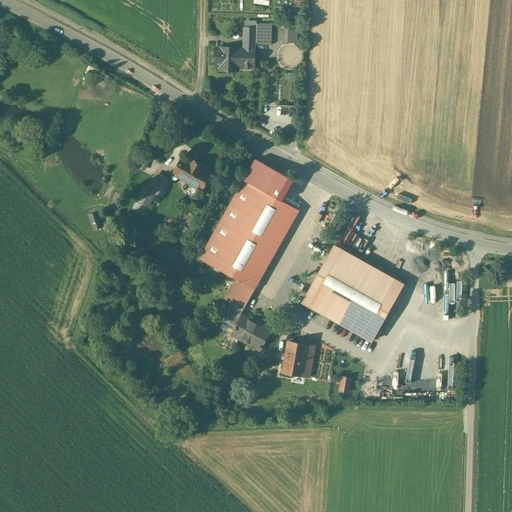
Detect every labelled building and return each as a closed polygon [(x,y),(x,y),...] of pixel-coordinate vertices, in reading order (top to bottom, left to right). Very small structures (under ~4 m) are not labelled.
[(295,0),(295,12),(304,12),(304,0),(295,0)] [(243,49),(216,48),(215,66),(232,67),(232,68),(254,68),(255,28),(244,27),(243,49)] [(287,28),(286,42),(299,42),(300,29),(287,28)] [(197,164),(195,168),(189,165),(190,164),(181,159),(173,174),(191,184),(186,193),(194,198),(199,189),(201,190),(210,175),(202,171),(204,168),(197,164)] [(148,190),(145,188),(137,201),(147,207),(155,193),(154,193),(163,177),(157,174),(148,190)] [(170,180),(163,176),(163,177),(154,193),(155,193),(161,197),(170,180)] [(299,211),(243,180),(199,259),(237,280),(251,288),(254,290),(299,211)] [(96,213),(88,216),(93,231),(102,228),(96,213)] [(403,285),(334,246),(302,302),(371,341),(403,285)] [(237,280),(225,300),(230,303),(240,309),(251,288),(237,280)] [(230,303),(221,319),(235,327),(235,326),(236,327),(242,317),(237,314),(240,309),(230,303)] [(269,331),(242,316),(242,317),(236,327),(235,326),(235,327),(233,330),(234,330),(232,334),(259,349),(269,331)] [(303,347),(297,346),(298,343),(288,342),(283,373),(292,374),(293,372),(299,373),(298,375),(309,377),(315,346),(304,344),(303,347)] [(398,383),(413,387),(417,375),(401,370),(398,383)] [(351,379),(342,377),(340,390),(348,392),(351,379)]
